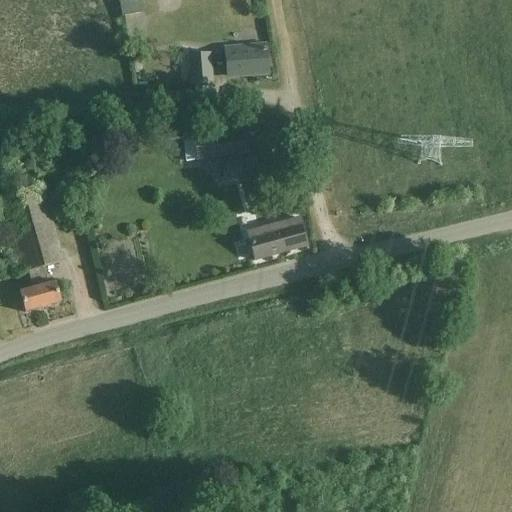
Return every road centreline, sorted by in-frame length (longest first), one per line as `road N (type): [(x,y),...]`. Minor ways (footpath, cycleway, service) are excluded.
road 1 (unclassified): [(0,353),(330,262)]
road 2 (unclassified): [(330,262),(273,0)]
road 3 (unclassified): [(330,262),(511,221)]
